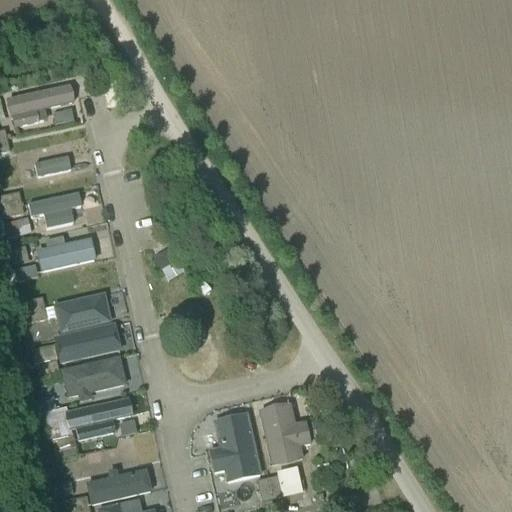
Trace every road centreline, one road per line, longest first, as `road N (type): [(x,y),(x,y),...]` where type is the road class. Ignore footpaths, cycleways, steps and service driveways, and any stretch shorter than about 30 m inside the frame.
road 1 (unclassified): [(164,113),(120,128),(108,145),(167,410)]
road 2 (unclassified): [(333,371),(164,113)]
road 3 (unclassified): [(167,410),(333,371)]
road 4 (unclassified): [(422,511),(333,371)]
